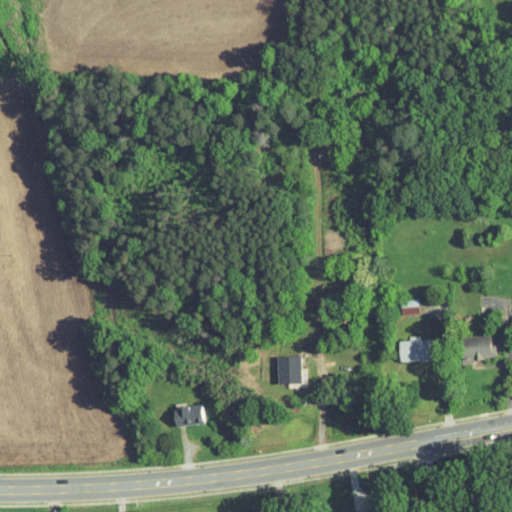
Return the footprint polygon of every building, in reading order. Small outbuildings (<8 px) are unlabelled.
[(388,308),(407,306),(405,291),(387,293),(388,308)] [(482,339),(478,339),(478,328),(448,330),(449,353),(483,352),(482,339)] [(387,354),(419,353),(419,333),(386,334),(387,354)] [(265,377),(288,377),(288,349),(264,350),(265,377)] [(190,398),(161,398),(162,419),(190,417),(190,398)]
